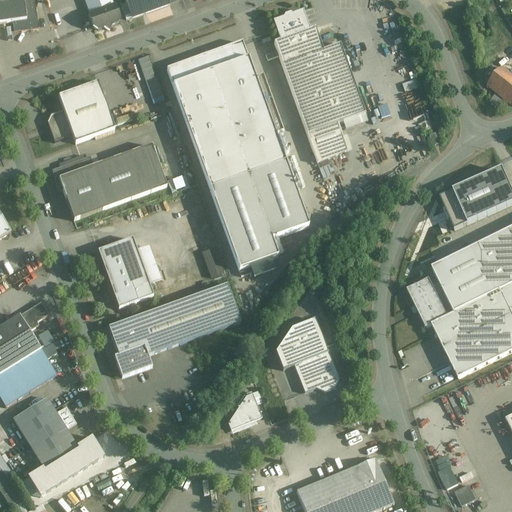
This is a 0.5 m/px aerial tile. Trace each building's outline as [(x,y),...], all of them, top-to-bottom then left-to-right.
[(0,0),(0,25),(12,24),(26,22),(23,0),(0,0)] [(34,0),(23,0),(26,22),(12,24),(14,33),(21,31),(21,34),(39,31),(34,0)] [(113,8),(110,0),(83,0),(89,17),(113,8)] [(167,0),(124,0),(132,19),(169,6),(167,0)] [(89,17),(88,17),(93,30),(97,32),(104,30),(108,32),(111,27),(117,25),(119,20),(115,8),(113,8),(89,17)] [(283,20),(273,24),(279,43),(309,32),(303,13),(292,17),(290,16),(284,18),(283,20)] [(315,30),(309,32),(279,43),(274,45),(306,137),(337,126),(343,123),(365,116),(340,47),(323,53),(315,30)] [(199,60),(166,72),(210,193),(285,165),(241,44),(210,56),(207,54),(200,57),(199,60)] [(152,99),(163,96),(150,57),(139,61),(152,99)] [(511,77),(501,69),(487,87),(511,107),(511,77)] [(403,86),(406,93),(419,88),(416,81),(403,86)] [(98,85),(58,99),(63,113),(72,139),(75,146),(114,132),(98,85)] [(266,107),(273,125),(280,123),(273,105),(266,107)] [(63,113),(50,118),(47,125),(54,145),(72,139),(63,113)] [(367,123),(365,116),(343,123),(346,131),(367,123)] [(337,126),(306,137),(317,166),(347,153),(337,126)] [(436,136),(430,138),(434,148),(439,146),(436,136)] [(154,142),(102,160),(100,153),(56,168),(63,188),(69,186),(79,215),(169,185),(154,142)] [(285,165),(210,193),(239,273),(278,259),(271,242),(308,229),(285,165)] [(511,193),(502,172),(440,199),(455,232),(473,224),(511,206),(511,193)] [(0,241),(10,235),(0,218),(0,241)] [(437,257),(427,262),(455,316),(448,319),(429,281),(407,292),(426,330),(432,327),(436,337),(438,341),(458,381),(511,354),(511,231),(442,266),(437,257)] [(132,241),(97,254),(118,311),(153,299),(132,241)] [(212,280),(225,274),(215,249),(202,254),(212,280)] [(108,330),(118,357),(144,348),(148,358),(240,325),(226,287),(108,330)] [(41,305),(19,319),(29,334),(39,328),(37,325),(49,318),(41,305)] [(29,334),(19,319),(0,330),(0,377),(6,374),(41,353),(29,334)] [(339,382),(314,321),(291,330),(275,354),(283,373),(294,368),(305,395),(316,391),(325,395),(335,391),(339,382)] [(35,340),(47,360),(61,351),(49,331),(35,340)] [(152,369),(148,358),(144,348),(118,357),(114,359),(122,380),(152,369)] [(41,353),(6,374),(22,399),(56,378),(41,353)] [(6,374),(0,377),(0,401),(4,409),(5,410),(22,399),(6,374)] [(252,396),(246,399),(228,425),(231,432),(262,420),(252,396)] [(56,416),(47,401),(13,422),(44,473),(78,452),(66,432),(56,416)] [(77,426),(66,409),(56,416),(66,432),(77,426)] [(0,482),(13,475),(0,454),(0,482)] [(375,461),(297,493),(304,511),(384,511),(395,508),(375,461)] [(470,486),(455,493),(463,508),(477,501),(470,486)]
